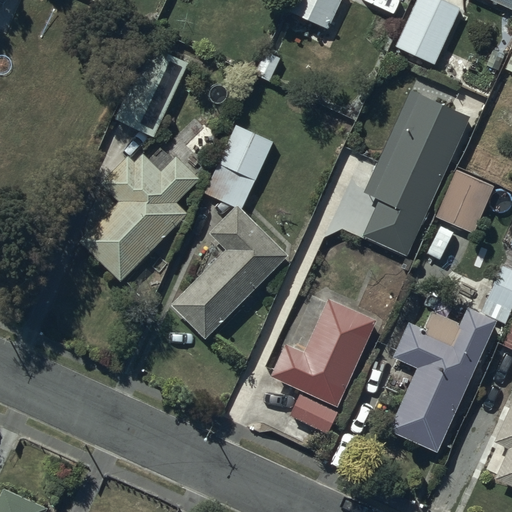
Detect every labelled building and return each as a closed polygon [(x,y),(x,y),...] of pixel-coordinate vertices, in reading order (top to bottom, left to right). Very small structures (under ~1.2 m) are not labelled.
[(347,0),(295,0),(288,16),(332,35),(347,0)] [(418,0),(395,51),(437,69),(463,11),(438,0),(418,0)] [(511,0),(478,0),(511,15),(511,0)] [(193,67),(153,50),(119,126),(159,143),(193,67)] [(511,83),(508,82),(494,116),(511,123),(511,83)] [(476,116),(416,88),(367,195),(385,203),(369,238),(410,257),(476,116)] [(210,197),(240,210),(242,210),(245,212),(279,144),(241,127),(210,197)] [(204,181),(179,158),(165,173),(148,157),(140,165),(133,158),(105,189),(122,204),(84,245),(129,286),(194,216),(181,205),(204,181)] [(502,191),(463,173),(441,219),(480,237),(502,191)] [(230,253),(175,309),(208,342),(290,259),(242,210),(213,236),(230,253)] [(511,265),(507,263),(487,310),(511,321),(511,265)] [(381,321),(333,300),(309,354),(290,345),(274,379),(341,409),(381,321)] [(445,456),(501,326),(471,311),(464,327),(435,315),(427,333),(412,327),(397,362),(421,372),(394,434),(445,456)] [(343,415),(304,397),(293,418),(332,437),(343,415)] [(511,407),(497,443),(511,449),(499,480),(511,485),(511,407)] [(50,511),(52,508),(9,489),(0,510),(0,511),(50,511)]
